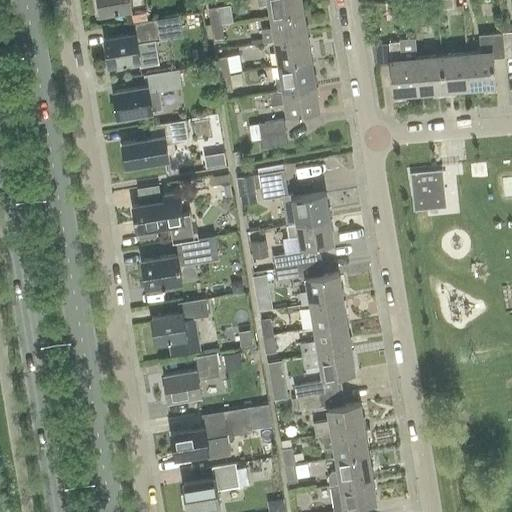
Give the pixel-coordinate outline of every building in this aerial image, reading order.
[(99,0),(101,13),(132,8),(130,0),(99,0)] [(304,10),(302,0),(258,0),(260,5),(269,3),(271,15),(304,10)] [(416,0),(390,0),(391,16),(417,15),(416,0)] [(438,9),(437,0),(421,0),(422,10),(438,9)] [(454,7),(453,0),(437,0),(438,9),(454,7)] [(222,23),(219,6),(209,8),(212,25),(222,23)] [(308,35),(304,10),(271,15),(273,27),(262,29),(264,41),(275,40),(308,35)] [(157,19),(160,39),(184,35),(180,15),(157,19)] [(160,63),(156,40),(160,39),(157,19),(134,23),(135,33),(105,38),(110,64),(141,59),(142,66),(160,63)] [(225,40),(222,23),(212,25),(215,42),(225,40)] [(511,31),(503,32),(505,56),(511,55),(511,31)] [(494,57),(505,56),(503,32),(480,34),(481,51),(467,52),(470,87),(485,86),(486,91),(496,90),(494,57)] [(312,60),(308,35),(275,40),(279,65),(312,60)] [(417,57),(416,37),(401,38),(401,41),(390,42),(395,99),(406,98),(405,93),(420,92),(417,57)] [(208,60),(206,48),(194,50),(195,62),(208,60)] [(470,87),(467,52),(442,55),(446,95),(456,94),(456,88),(470,87)] [(230,54),(232,69),(245,67),(244,53),(230,54)] [(442,55),(417,57),(420,92),(435,90),(435,96),(446,95),(442,55)] [(230,73),(227,56),(217,57),(220,75),(230,73)] [(316,85),(312,60),(279,65),(281,78),(276,79),(278,90),(278,91),(316,85)] [(149,93),(170,89),(182,87),(179,69),(144,74),(146,85),(114,91),(119,117),(152,111),(149,93)] [(233,90),(230,73),(220,75),(223,91),(233,90)] [(320,110),(316,85),(278,91),(278,90),(270,92),(272,105),(285,103),(288,115),(320,110)] [(166,144),(189,140),(186,119),(151,125),(153,137),(123,142),(127,166),(169,159),(166,144)] [(286,131),(284,119),(259,123),(261,135),(286,131)] [(236,164),(245,162),(242,150),(233,152),(236,164)] [(445,195),(443,170),(411,173),(414,198),(415,211),(446,208),(445,195)] [(228,173),(211,176),(213,185),(221,184),(224,186),(226,196),(232,195),(228,173)] [(237,178),(240,196),(256,193),(253,175),(237,178)] [(326,191),(293,197),(293,193),(289,194),(286,181),(261,186),(263,198),(282,195),(287,224),(330,217),(326,191)] [(164,193),(165,199),(133,204),(137,230),(139,230),(140,238),(157,235),(155,227),(170,225),(173,242),(180,241),(200,237),(195,237),(191,210),(183,211),(180,191),(164,193)] [(334,242),(330,217),(287,224),(289,237),(283,239),(285,253),(273,255),(275,265),(275,267),(322,259),(319,245),(334,242)] [(215,235),(200,237),(180,241),(182,253),(142,259),(147,287),(182,281),(180,265),(219,258),(215,235)] [(275,265),(273,255),(257,258),(259,268),(275,265)] [(339,272),(324,274),(322,259),(275,267),(277,279),(306,274),(309,290),(300,292),(302,304),(311,303),(311,302),(343,297),(339,272)] [(243,280),(232,282),(234,293),(245,291),(243,280)] [(270,292),(257,294),(259,311),(273,309),(270,292)] [(347,322),(343,297),(311,302),(311,303),(315,327),(347,322)] [(152,316),(156,342),(169,340),(171,354),(201,349),(196,317),(209,315),(206,298),(181,302),(182,311),(152,316)] [(274,334),(271,317),(261,319),(263,336),(274,334)] [(351,347),(347,322),(315,327),(317,340),(301,342),(303,355),(351,347)] [(276,351),(274,334),(263,336),(266,353),(276,351)] [(356,372),(351,347),(303,355),(305,368),(321,365),(324,380),(295,385),(297,397),(343,389),(341,375),(356,372)] [(199,379),(220,376),(217,353),(194,356),(196,368),(165,373),(169,399),(201,394),(199,379)] [(225,356),(228,369),(241,367),(239,353),(225,356)] [(285,374),(271,376),(275,400),(289,397),(285,374)] [(365,427),(360,402),(345,404),(343,389),(297,397),(299,409),(328,405),(330,420),(314,422),(316,435),(332,433),(332,432),(365,427)] [(269,403),(224,411),(203,414),(205,426),(171,432),(176,457),(209,452),(210,457),(231,453),(229,442),(232,441),(235,437),(234,434),(252,431),(252,428),(272,425),(269,403)] [(369,452),(365,427),(332,432),(332,433),(336,457),(369,452)] [(295,464),(293,447),(283,449),(285,466),(295,464)] [(373,477),(369,452),(336,457),(340,482),(373,477)] [(247,467),(237,469),(236,462),(213,466),(215,478),(184,483),(186,493),(182,494),(184,506),(188,505),(188,509),(220,503),(217,489),(249,484),(247,467)] [(298,481),(295,464),(285,466),(288,482),(298,481)] [(377,502),(373,477),(340,482),(341,483),(331,484),(335,511),(332,511),(341,511),(341,509),(345,509),(345,507),(377,502)] [(287,511),(285,498),(268,501),(269,511),(287,511)]
